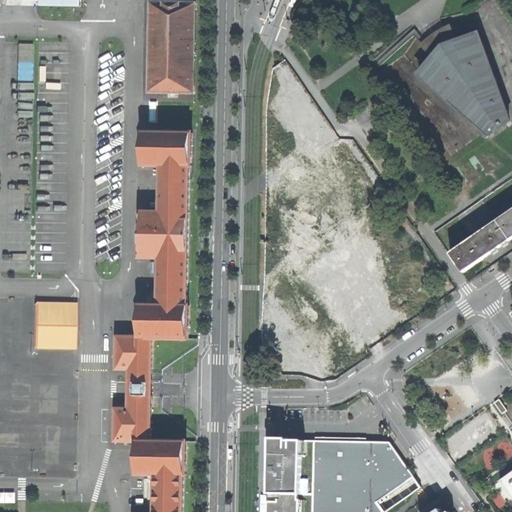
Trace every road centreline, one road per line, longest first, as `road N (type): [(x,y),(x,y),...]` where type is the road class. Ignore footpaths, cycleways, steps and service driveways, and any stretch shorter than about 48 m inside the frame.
road 1 (tertiary): [(222,392),(228,0)]
road 2 (unknown): [(476,302),(463,393),(403,395),(380,386)]
road 3 (residential): [(222,392),(331,396),(370,373)]
road 4 (residential): [(452,488),(370,373)]
road 5 (residential): [(370,373),(485,297)]
road 6 (tertiary): [(219,511),(222,392)]
